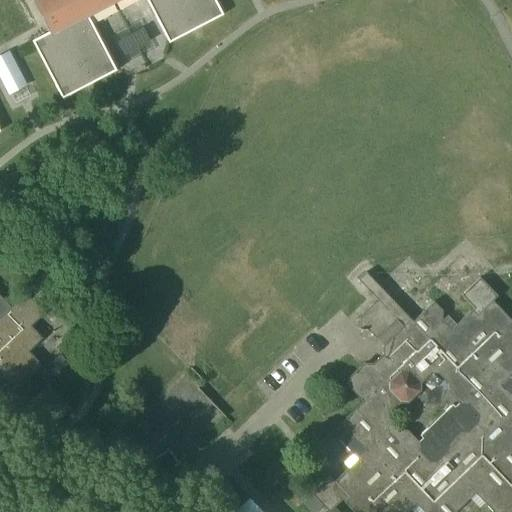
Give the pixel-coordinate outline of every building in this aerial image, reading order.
[(35,0),(52,31),(32,41),(62,99),(116,71),(87,14),(113,0),(146,0),(168,42),(223,15),(214,0),(35,0)] [(8,54),(0,57),(0,73),(10,92),(24,85),(8,54)] [(343,463),(348,468),(334,481),(330,476),(311,494),(302,502),(311,511),(314,511),(322,505),(328,511),(338,511),(334,507),(342,500),(353,511),(408,511),(411,510),(416,505),(422,511),(458,511),(457,511),(475,494),(492,511),(511,511),(511,378),(509,376),(511,373),(511,321),(492,301),(497,296),(482,281),(480,278),(461,295),(472,306),(474,308),(456,325),(451,330),(442,321),(442,320),(442,311),(433,302),(423,312),(412,322),(398,307),(384,291),(365,272),(357,279),(377,300),(360,317),(359,317),(359,329),(359,330),(367,330),(382,346),(382,354),(372,364),(364,363),(359,368),(349,378),(348,387),(357,396),(360,400),(362,402),(339,424),(331,432),(338,439),(353,454),(343,463)] [(0,400),(17,418),(28,407),(49,429),(62,416),(70,409),(47,384),(26,405),(14,392),(42,365),(29,351),(42,338),(31,326),(45,312),(31,298),(19,298),(10,307),(0,296),(0,400)] [(254,511),(245,503),(235,511),(254,511)]
